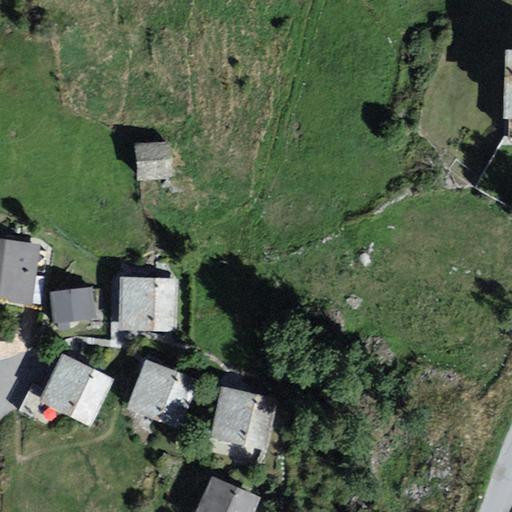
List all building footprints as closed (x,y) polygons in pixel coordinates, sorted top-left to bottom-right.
[(165,143),(132,145),(135,183),(168,180),(165,143)] [(34,245),(0,240),(0,302),(26,306),(34,245)] [(178,280),(121,278),(120,328),(176,330),(178,280)] [(87,293),(50,294),(52,330),(88,328),(87,293)] [(115,380),(62,353),(40,396),(92,424),(115,380)] [(195,379),(146,360),(128,407),(177,426),(195,379)] [(271,403),(226,396),(218,447),(263,453),(271,403)] [(250,511),(255,503),(215,483),(200,511),(250,511)]
